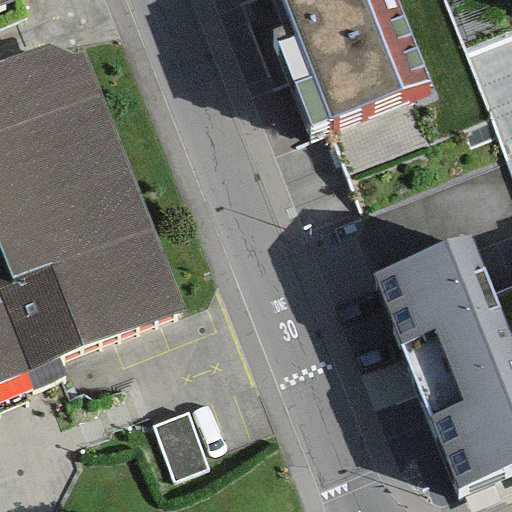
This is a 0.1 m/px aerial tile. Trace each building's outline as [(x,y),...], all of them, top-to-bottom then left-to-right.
[(0,0),(0,11),(11,7),(7,0),(0,0)] [(241,0),(296,146),(420,100),(382,0),(241,0)] [(0,92),(0,384),(174,318),(76,63),(0,92)] [(511,425),(478,342),(383,380),(435,508),(511,476),(511,425)] [(211,472),(189,415),(154,428),(175,485),(211,472)]
